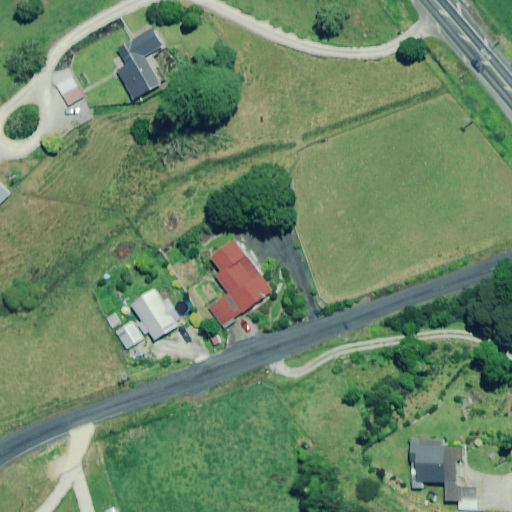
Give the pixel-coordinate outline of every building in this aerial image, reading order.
[(166,46),(157,30),(120,50),(129,66),(119,71),(137,102),(164,87),(147,56),(166,46)] [(58,85),(70,107),(86,98),(74,76),(58,85)] [(0,205),(11,195),(0,183),(0,205)] [(274,291),(239,241),(214,259),(224,272),(218,276),(230,294),(210,308),(223,327),(274,291)] [(178,327),(158,292),(134,305),(155,341),(178,327)] [(115,332),(127,350),(145,338),(133,320),(115,332)] [(448,442),(414,440),(412,489),(425,489),(425,483),(446,484),(446,501),(476,503),(476,486),(457,485),(458,462),(465,462),(466,447),(447,446),(448,442)]
